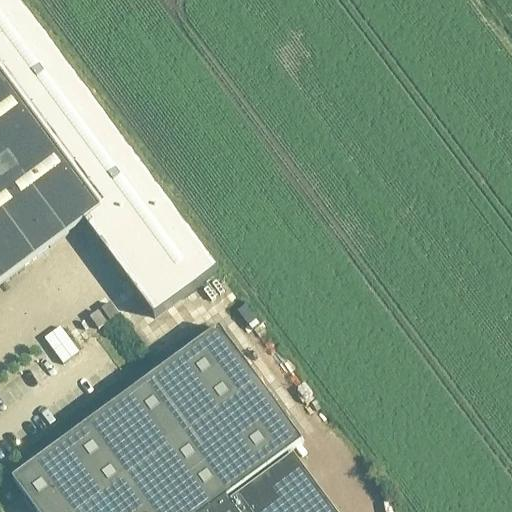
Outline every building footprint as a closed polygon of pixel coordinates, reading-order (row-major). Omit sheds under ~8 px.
[(0,0),(0,285),(82,225),(103,253),(103,252),(153,320),(217,273),(14,0),(0,0)] [(108,307),(100,312),(108,324),(116,318),(108,307)] [(104,326),(96,315),(88,321),(96,332),(104,326)] [(10,484),(19,497),(30,511),(217,511),(225,506),(223,503),(300,447),(217,333),(10,484)] [(329,511),(290,459),(225,506),(217,511),(329,511)]
